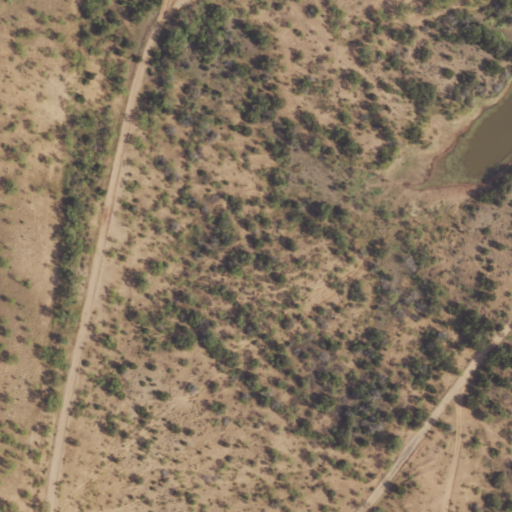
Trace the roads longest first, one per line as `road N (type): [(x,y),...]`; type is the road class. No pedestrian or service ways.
road 1 (track): [(110,511),(123,447),(108,182),(149,0)]
road 2 (track): [(400,511),(511,349)]
